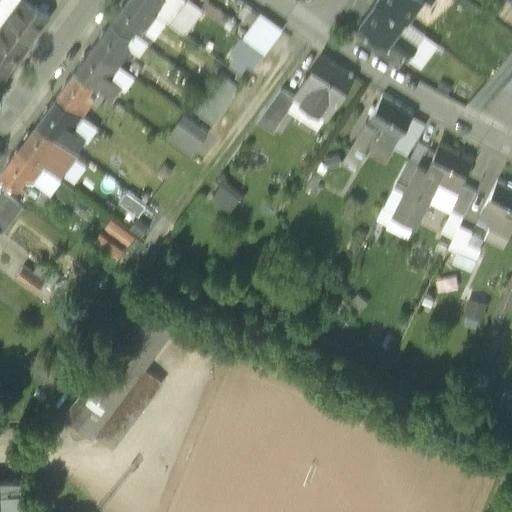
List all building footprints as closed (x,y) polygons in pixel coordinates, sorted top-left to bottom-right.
[(0,25),(19,0),(1,0),(0,2),(0,25)] [(19,0),(0,25),(0,28),(26,49),(49,19),(32,6),(23,0),(19,0)] [(156,16),(134,0),(127,0),(111,22),(130,36),(131,36),(138,26),(145,32),(145,31),(155,17),(156,16)] [(134,0),(156,16),(167,1),(165,0),(134,0)] [(165,0),(167,1),(176,8),(181,0),(165,0)] [(376,0),(376,1),(405,22),(421,0),(376,0)] [(421,0),(405,22),(414,29),(430,7),(421,0)] [(156,16),(155,17),(165,24),(177,9),(176,8),(167,1),(156,16)] [(405,22),(376,1),(359,25),(373,36),(387,46),(387,45),(397,33),(405,22)] [(281,32),(259,16),(242,39),(264,55),(281,32)] [(183,27),(174,20),(169,26),(179,33),(183,27)] [(130,36),(111,22),(93,48),(119,67),(130,52),(122,47),(130,36)] [(414,29),(405,22),(397,33),(416,47),(417,48),(425,36),(414,29)] [(145,32),(138,26),(131,36),(140,43),(148,33),(145,31),(145,32)] [(0,28),(0,77),(3,80),(26,49),(0,28)] [(397,33),(387,45),(407,60),(417,48),(416,47),(397,33)] [(262,57),(241,41),(235,51),(255,66),(262,57)] [(119,67),(93,48),(74,73),(93,87),(100,77),(107,82),(108,81),(109,81),(119,67)] [(352,77),(321,57),(305,81),(336,101),(352,77)] [(457,66),(448,59),(441,68),(451,75),(457,66)] [(142,70),(134,64),(127,73),(134,79),(142,70)] [(93,87),(74,73),(55,99),(81,118),(81,117),(82,117),(93,103),(85,97),(93,87)] [(195,85),(183,76),(173,89),(185,98),(195,85)] [(239,89),(220,76),(213,85),(232,99),(239,89)] [(107,82),(100,77),(93,87),(110,100),(118,88),(109,81),(108,81),(107,82)] [(511,77),(503,88),(511,96),(511,77)] [(336,101),(305,81),(294,98),(293,99),(294,100),(324,119),(336,101)] [(232,99),(213,85),(207,94),(225,107),(232,99)] [(280,89),(256,122),(273,133),(294,100),(293,99),(294,98),(287,93),(280,89)] [(225,107),(207,94),(200,103),(219,116),(225,107)] [(413,114),(382,96),(367,121),(380,128),(386,132),(398,139),(413,114)] [(81,118),(55,99),(36,124),(55,138),(63,128),(70,133),(70,132),(77,137),(87,123),(81,118)] [(219,116),(200,103),(193,112),(212,126),(219,116)] [(398,139),(391,150),(407,159),(430,125),(413,114),(398,139)] [(206,133),(184,117),(175,129),(197,146),(206,133)] [(380,128),(367,121),(345,161),(358,168),(380,128)] [(55,138),(36,124),(18,149),(43,169),(55,153),(48,148),(55,138)] [(70,133),(63,128),(55,138),(70,148),(77,137),(70,132),(70,133)] [(391,150),(398,139),(386,132),(374,151),(386,159),(391,150)] [(472,159),(439,143),(434,153),(429,151),(424,161),(421,160),(418,165),(413,176),(412,176),(403,194),(393,215),(413,225),(432,188),(452,198),(472,159)] [(43,169),(18,149),(0,172),(0,176),(17,189),(25,178),(33,183),(43,169)] [(407,159),(393,188),(403,194),(412,176),(413,176),(418,165),(413,162),(407,159)] [(60,181),(43,169),(33,183),(43,191),(42,191),(49,197),(60,181)] [(511,188),(497,181),(484,207),(511,221),(511,188)] [(207,184),(199,195),(222,212),(230,202),(207,184)] [(463,185),(451,210),(463,217),(475,191),(468,188),(463,185)] [(49,197),(42,191),(35,201),(42,207),(50,197),(49,197)] [(4,193),(0,197),(0,233),(1,234),(22,207),(4,193)] [(511,229),(511,221),(484,207),(474,226),(506,242),(511,229)] [(133,237),(111,220),(105,228),(127,245),(133,237)] [(465,229),(459,226),(448,248),(469,258),(479,235),(465,229)] [(122,252),(99,235),(93,244),(115,261),(122,252)] [(44,281),(23,265),(14,277),(36,292),(44,281)] [(92,434),(85,429),(136,362),(142,367),(157,347),(150,342),(168,319),(174,324),(175,323),(149,303),(65,416),(91,435),(92,434)] [(92,434),(91,435),(104,445),(155,376),(142,367),(136,362),(85,429),(92,434)] [(21,483),(10,482),(0,481),(0,511),(31,511),(27,504),(22,505),(21,483)]
